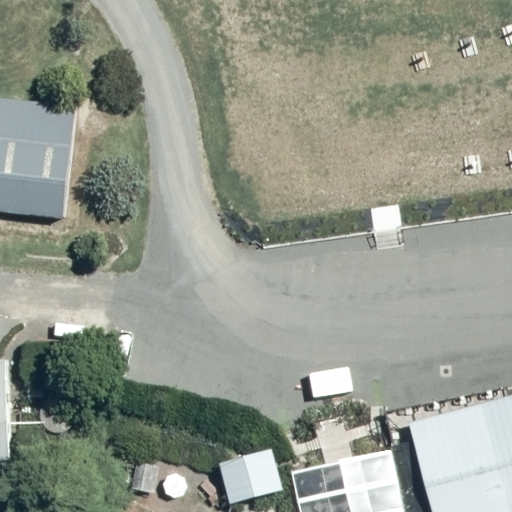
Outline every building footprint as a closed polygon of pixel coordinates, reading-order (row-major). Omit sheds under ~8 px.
[(79,106),(0,96),(0,213),(65,221),(79,106)] [(0,472),(13,473),(12,360),(0,360),(0,472)] [(403,511),(511,511),(511,392),(414,418),(412,419),(381,427),(403,511)] [(288,489),(280,444),(225,453),(232,497),(288,489)] [(161,459),(125,455),(122,493),(158,496),(161,459)]
